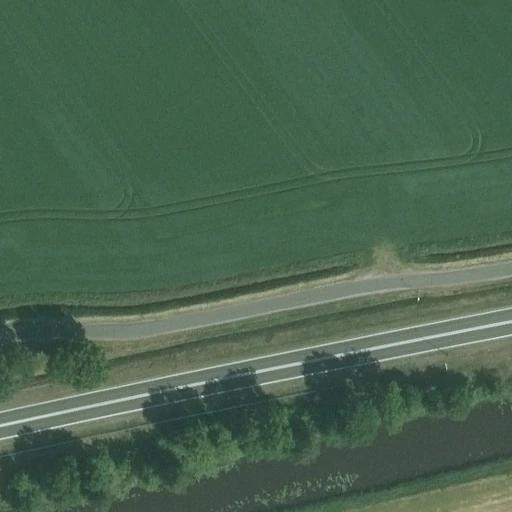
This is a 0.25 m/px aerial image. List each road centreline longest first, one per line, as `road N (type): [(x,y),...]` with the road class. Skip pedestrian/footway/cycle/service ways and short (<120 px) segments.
road 1 (unclassified): [(0,336),(133,331),(354,288),(511,269)]
road 2 (trunk): [(511,323),(47,416)]
